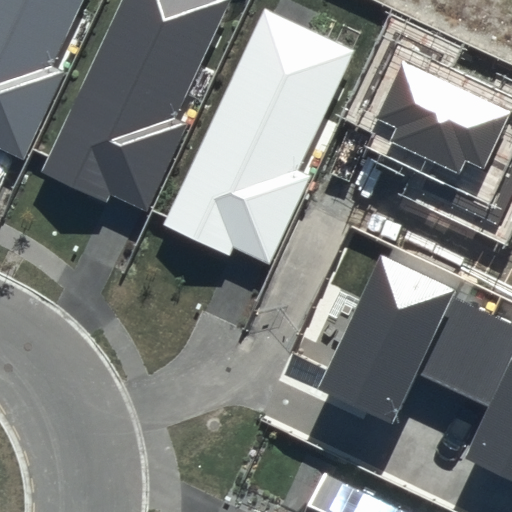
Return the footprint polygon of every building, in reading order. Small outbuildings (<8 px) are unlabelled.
[(82,0),(0,0),(0,148),(25,160),(66,72),(52,65),(82,0)] [(228,0),(123,0),(41,171),(108,202),(112,195),(148,212),(189,126),(172,117),(228,0)] [(355,51),(265,8),(162,224),(228,255),(232,246),(269,263),(311,173),(300,168),(355,51)] [(446,55),(397,32),(353,126),(426,160),(414,185),(497,224),(511,192),(511,111),(436,76),(446,55)] [(511,316),(381,255),(319,388),(396,424),(419,373),(489,406),(464,460),(511,481),(511,316)] [(415,511),(328,471),(308,511),(415,511)]
